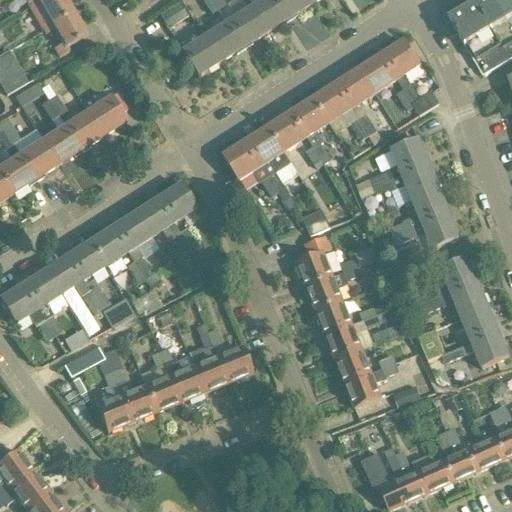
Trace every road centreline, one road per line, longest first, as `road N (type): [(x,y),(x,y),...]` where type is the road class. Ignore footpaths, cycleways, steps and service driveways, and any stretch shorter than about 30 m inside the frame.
road 1 (residential): [(297,407),(185,147)]
road 2 (residential): [(185,147),(417,11)]
road 3 (residential): [(511,243),(417,11)]
road 4 (residential): [(0,267),(185,147)]
road 5 (residential): [(104,493),(297,407)]
road 6 (residential): [(104,493),(0,351)]
road 7 (residential): [(185,147),(98,0)]
